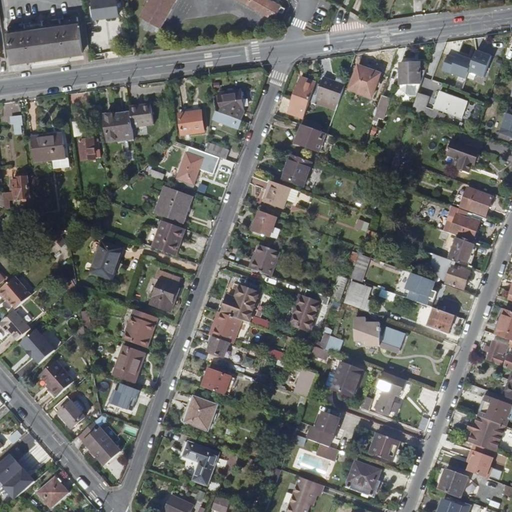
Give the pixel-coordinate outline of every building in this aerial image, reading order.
[(117,0),(93,0),(96,18),(120,14),(117,0)] [(137,22),(150,30),(154,23),(161,27),(176,0),(237,0),(273,20),(277,12),(282,14),(285,9),(280,7),(280,6),(269,0),(148,0),(140,15),(141,16),(137,22)] [(186,21),(189,40),(235,33),(233,15),(186,21)] [(8,26),(13,60),(86,50),(81,16),(8,26)] [(492,56),(477,51),(473,61),(470,69),(485,75),(492,56)] [(443,71),(466,79),(470,69),(473,61),(458,55),(457,58),(448,55),(443,71)] [(417,95),(421,82),(425,71),(422,72),(421,62),(400,64),(401,76),(400,84),(403,83),(403,87),(410,95),(417,95)] [(348,90),(358,93),(360,90),(372,95),(380,74),(357,66),(348,90)] [(317,95),(338,102),(345,84),(323,76),(317,95)] [(289,112),(304,118),(316,83),(301,77),(289,112)] [(219,105),(220,113),(241,120),(244,109),(242,89),(232,90),(233,94),(219,95),(218,95),(218,104),(219,105)] [(441,89),(434,108),(462,118),(469,99),(441,89)] [(419,93),(413,110),(426,115),(432,99),(419,93)] [(389,99),(382,96),(375,117),(382,120),(389,99)] [(190,103),(177,104),(180,135),(203,132),(200,107),(191,108),(190,103)] [(153,124),(152,105),(141,107),(140,104),(130,106),(131,113),(133,126),(146,125),(153,124)] [(511,111),(508,110),(500,133),(511,136),(510,140),(511,140),(511,111)] [(238,127),(241,120),(220,113),(215,111),(212,120),(235,128),(235,126),(238,127)] [(119,134),(134,133),(133,126),(131,113),(117,115),(116,113),(106,114),(109,139),(119,138),(119,134)] [(16,133),(24,132),(22,114),(11,116),(11,123),(14,122),(16,133)] [(312,120),(304,118),(302,124),(310,127),(312,120)] [(319,151),(325,133),(310,127),(302,124),(299,132),(303,133),(299,144),(319,151)] [(147,132),(146,125),(133,126),(134,133),(134,137),(143,136),(147,132)] [(34,162),(66,158),(63,132),(31,136),(34,162)] [(295,143),(299,144),(303,133),(299,132),(295,143)] [(120,144),(135,141),(134,137),(134,133),(119,134),(119,138),(120,144)] [(509,141),(510,140),(511,136),(500,133),(498,137),(509,141)] [(94,139),(81,140),(82,159),(96,158),(96,157),(100,156),(100,152),(96,152),(94,139)] [(448,140),(443,154),(457,159),(453,167),(465,172),(474,150),(448,140)] [(210,142),(206,153),(219,157),(226,159),(229,149),(210,142)] [(198,168),(204,152),(188,146),(177,177),(193,183),(198,168)] [(204,152),(198,168),(212,173),(219,157),(206,153),(204,152)] [(303,184),(311,161),(291,154),(282,177),(303,184)] [(15,199),(29,198),(27,176),(16,177),(16,181),(13,181),(13,186),(10,186),(11,193),(14,193),(15,199)] [(284,205),(291,187),(272,180),(271,180),(264,198),(284,205)] [(493,197),(468,187),(461,205),(461,206),(487,216),(493,197)] [(157,211),(182,221),(191,198),(166,188),(157,211)] [(24,206),(25,215),(35,219),(33,205),(24,206)] [(467,218),(470,212),(458,207),(455,206),(450,218),(446,217),(441,229),(450,232),(452,233),(458,235),(474,241),(481,221),(474,218),(473,220),(467,218)] [(270,235),(277,216),(260,210),(252,229),(270,235)] [(153,247),(172,254),(178,239),(181,241),(185,228),(180,226),(163,220),(153,247)] [(52,232),(45,238),(50,244),(57,239),(52,232)] [(446,243),(454,246),(458,235),(452,233),(450,232),(446,243)] [(458,235),(454,246),(449,259),(455,260),(468,265),(477,242),(474,241),(458,235)] [(175,255),(181,241),(178,239),(172,254),(175,255)] [(91,271),(112,278),(117,266),(115,265),(120,248),(102,242),(101,243),(94,241),(91,249),(98,252),(91,271)] [(258,243),(248,267),(271,275),(280,251),(258,243)] [(361,281),(370,257),(360,253),(354,269),(351,277),(361,281)] [(442,280),(446,282),(464,288),(465,287),(469,289),(471,284),(467,282),(471,271),(453,264),(455,260),(449,259),(436,253),(436,254),(435,255),(435,256),(435,257),(435,258),(435,260),(435,261),(435,262),(435,263),(435,264),(436,265),(436,267),(437,268),(437,269),(438,270),(439,271),(440,272),(441,273),(442,274),(443,274),(444,275),(442,280)] [(158,267),(155,276),(159,277),(150,303),(171,310),(180,285),(178,284),(181,276),(158,267)] [(436,281),(412,273),(404,296),(432,307),(437,292),(433,290),(436,281)] [(6,296),(16,307),(31,294),(15,275),(0,288),(0,292),(4,297),(6,296)] [(347,279),(339,276),(337,283),(335,283),(330,295),(340,298),(347,279)] [(346,302),(367,309),(374,287),(353,280),(346,302)] [(438,293),(442,295),(446,285),(441,283),(438,293)] [(229,293),(222,311),(239,317),(250,321),(261,291),(241,284),(236,296),(229,293)] [(454,307),(460,290),(446,285),(442,295),(440,302),(454,307)] [(329,303),(331,297),(306,288),(303,294),(301,293),(290,323),(310,330),(321,300),(329,303)] [(447,332),(454,314),(434,307),(428,325),(447,332)] [(9,329),(18,340),(31,328),(14,309),(0,321),(0,322),(7,330),(9,329)] [(136,309),(124,340),(147,348),(158,317),(136,309)] [(511,311),(505,309),(495,335),(511,341),(511,311)] [(88,310),(82,311),(84,325),(91,327),(88,310)] [(219,310),(213,326),(216,327),(222,311),(219,310)] [(213,326),(210,334),(214,336),(230,341),(239,317),(222,311),(216,327),(213,326)] [(367,317),(355,317),(356,341),(367,340),(367,346),(381,346),(382,344),(384,345),(384,346),(398,351),(405,334),(388,327),(385,336),(381,334),(381,321),(366,322),(367,317)] [(37,328),(21,342),(40,364),(56,350),(37,328)] [(317,340),(315,345),(325,349),(330,335),(332,332),(325,330),(321,341),(317,340)] [(342,340),(330,335),(325,349),(337,354),(342,340)] [(224,356),(230,341),(214,336),(209,350),(224,356)] [(497,363),(496,365),(511,370),(511,355),(510,355),(509,358),(506,357),(510,345),(494,340),(487,359),(497,363)] [(302,356),(290,351),(288,356),(286,362),(298,366),(298,365),(306,368),(313,351),(323,355),(325,350),(325,349),(315,345),(314,347),(304,343),(302,349),(304,350),(302,356)] [(113,374),(134,382),(145,354),(123,346),(113,374)] [(270,350),(267,355),(286,362),(288,356),(270,350)] [(52,387),(50,390),(56,396),(73,380),(55,360),(40,373),(48,383),(52,387)] [(342,362),(336,360),(327,386),(354,396),(363,370),(342,362)] [(208,368),(201,386),(221,393),(223,394),(230,377),(208,368)] [(295,393),(308,397),(312,386),(316,373),(304,368),(295,393)] [(401,394),(406,379),(377,368),(375,373),(379,374),(380,373),(383,374),(379,386),(385,389),(378,409),(388,413),(389,410),(397,412),(401,403),(393,400),(396,393),(401,394)] [(132,411),(135,404),(140,390),(121,383),(112,380),(105,401),(132,411)] [(86,416),(68,394),(54,406),(73,427),(86,416)] [(184,420),(208,429),(217,403),(193,395),(184,420)] [(374,399),(367,396),(362,407),(370,410),(374,399)] [(511,406),(487,397),(480,417),(500,424),(507,426),(510,419),(511,419),(511,406)] [(322,443),(330,446),(340,419),(323,413),(318,428),(313,427),(309,439),(322,443)] [(500,424),(480,417),(471,443),(474,444),(491,450),(500,424)] [(94,421),(83,431),(88,437),(84,440),(106,464),(121,450),(114,443),(105,433),(94,421)] [(109,430),(105,433),(114,443),(118,439),(109,430)] [(370,454),(393,462),(401,440),(378,432),(370,454)] [(274,438),(260,433),(253,451),(268,456),(274,438)] [(294,433),(288,450),(294,452),(300,436),(294,433)] [(218,453),(188,442),(184,440),(179,453),(200,461),(193,479),(207,484),(218,453)] [(337,459),(340,450),(330,446),(322,443),(319,452),(337,459)] [(474,444),(472,450),(494,458),(496,452),(491,450),(474,444)] [(0,488),(1,489),(4,486),(21,471),(18,468),(22,465),(21,464),(18,460),(24,454),(19,448),(0,464),(0,488)] [(491,471),(490,468),(494,458),(472,450),(469,458),(472,459),(468,471),(486,478),(486,477),(490,476),(491,471)] [(18,468),(21,471),(27,466),(24,462),(21,464),(22,465),(18,468)] [(383,490),(379,488),(376,487),(378,480),(381,471),(357,462),(348,486),(380,498),(383,490)] [(27,466),(21,471),(23,474),(27,471),(29,469),(27,466)] [(446,469),(438,490),(460,498),(467,477),(446,469)] [(21,471),(4,486),(16,499),(36,481),(27,471),(23,474),(21,471)] [(318,483),(300,476),(287,511),(307,511),(310,504),(318,483)] [(38,492),(51,507),(69,492),(56,477),(38,492)] [(320,495),(324,485),(318,483),(310,504),(314,505),(317,495),(320,495)] [(191,511),(195,505),(172,495),(164,511),(191,511)] [(213,509),(222,511),(227,511),(232,500),(218,495),(213,509)] [(443,500),(439,511),(468,511),(469,509),(443,500)]
